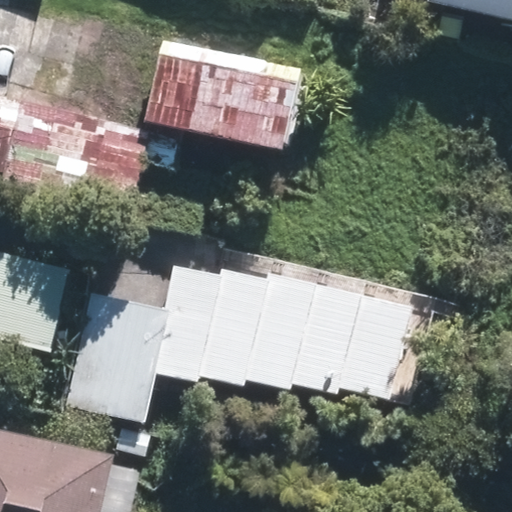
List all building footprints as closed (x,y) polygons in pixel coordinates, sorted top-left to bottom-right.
[(511,27),(511,0),(420,0),(419,6),(511,27)] [(166,40),(146,124),(297,159),(317,77),(166,40)] [(0,169),(11,172),(7,190),(142,221),(143,217),(204,232),(218,174),(183,166),(189,140),(158,133),(159,128),(0,91),(0,169)] [(0,340),(55,355),(76,272),(0,252),(0,340)] [(66,408),(154,428),(166,380),(212,392),(213,384),(260,395),(262,389),(307,401),(308,393),(354,403),(355,396),(404,407),(427,308),(278,274),(277,280),(231,271),(228,278),(179,268),(170,309),(92,292),(66,408)] [(118,511),(131,463),(0,429),(0,511),(118,511)]
